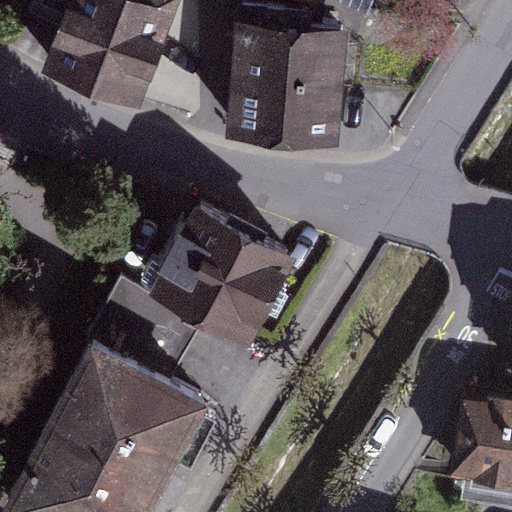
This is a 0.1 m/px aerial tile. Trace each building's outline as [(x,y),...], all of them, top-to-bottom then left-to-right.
[(35,0),(33,3),(65,19),(49,57),(134,90),(168,0),(35,0)] [(262,17),(242,15),(232,121),(331,131),(342,25),(309,22),(309,7),(264,1),(262,17)] [(245,324),(287,247),(200,199),(188,222),(179,218),(149,272),(245,324)] [(43,511),(135,511),(200,390),(171,374),(199,323),(179,313),(184,304),(121,271),(88,333),(92,335),(8,493),(43,511)] [(511,394),(467,387),(456,463),(511,470),(511,394)]
